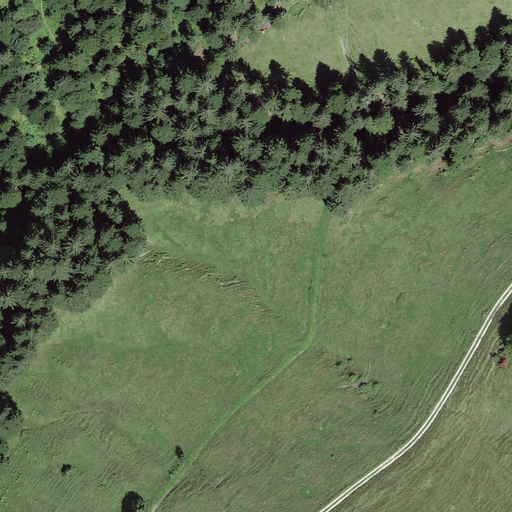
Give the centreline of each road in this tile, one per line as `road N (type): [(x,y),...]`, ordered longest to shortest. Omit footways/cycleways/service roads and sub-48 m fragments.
road 1 (track): [(154,511),(224,420),(312,341),(328,213),(348,175),(400,124),(401,113),(356,87),(334,0)]
road 2 (track): [(511,288),(423,430),(323,511)]
